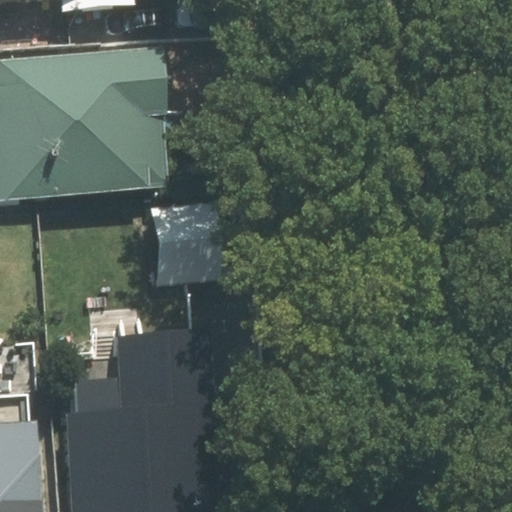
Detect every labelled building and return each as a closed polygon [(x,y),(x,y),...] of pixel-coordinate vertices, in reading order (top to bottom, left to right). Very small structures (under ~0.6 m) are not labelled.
[(0,0),(0,8),(57,6),(58,22),(131,17),(130,1),(155,0),(0,0)] [(165,58),(0,64),(0,210),(171,204),(165,58)] [(233,208),(142,215),(148,295),(240,288),(233,208)] [(37,381),(0,381),(0,412),(37,412),(37,381)] [(209,511),(204,388),(60,395),(65,511),(209,511)] [(0,511),(36,511),(32,431),(0,432),(0,511)]
